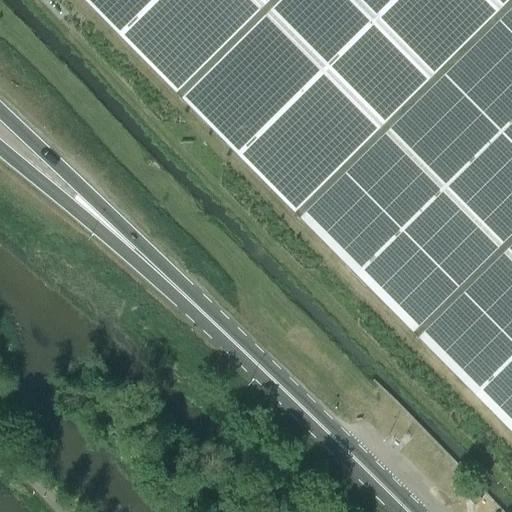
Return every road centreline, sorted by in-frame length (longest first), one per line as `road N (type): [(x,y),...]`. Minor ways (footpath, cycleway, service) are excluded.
road 1 (primary): [(409,511),(139,255)]
road 2 (primary): [(139,255),(0,111)]
road 3 (primary): [(0,148),(139,255)]
